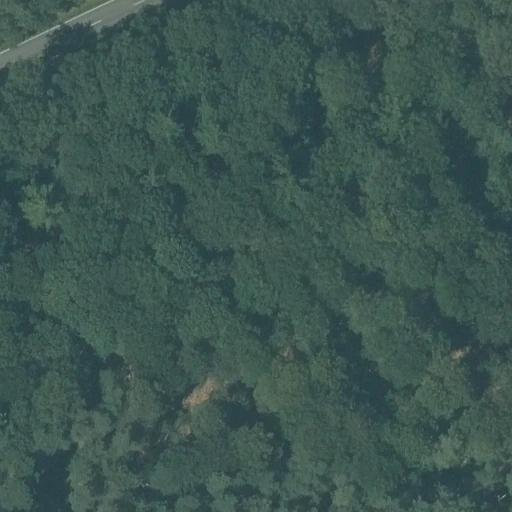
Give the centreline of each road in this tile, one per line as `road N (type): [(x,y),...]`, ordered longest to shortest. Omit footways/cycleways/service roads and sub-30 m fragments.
road 1 (track): [(0,401),(136,314),(215,246),(254,236),(338,239),(511,219)]
road 2 (secondary): [(0,72),(154,0)]
